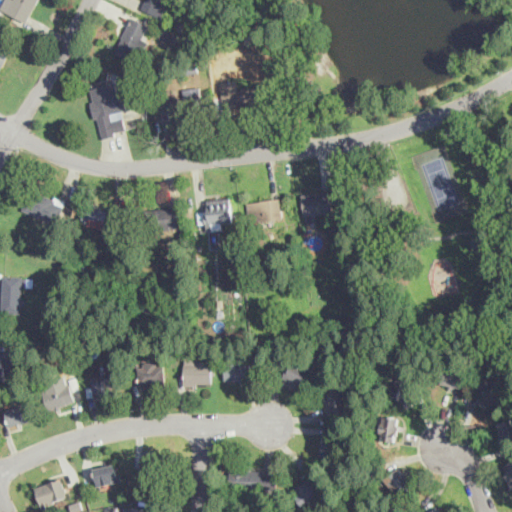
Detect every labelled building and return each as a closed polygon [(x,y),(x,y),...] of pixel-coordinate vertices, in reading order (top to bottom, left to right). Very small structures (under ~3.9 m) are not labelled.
[(37,0),(3,0),(0,8),(28,21),(37,0)] [(144,0),(141,8),(160,16),(168,0),(144,0)] [(132,16),(148,24),(142,38),(148,41),(142,52),(134,48),(129,59),(114,51),(132,16)] [(0,69),(10,52),(0,46),(0,69)] [(220,80),(224,108),(262,103),(260,85),(237,88),(236,79),(220,80)] [(90,88),(115,82),(117,93),(122,91),(127,109),(122,110),(126,128),(114,131),(115,135),(103,138),(97,117),(93,118),(90,101),(93,100),(90,88)] [(167,99),(170,120),(198,116),(197,109),(203,109),(200,86),(183,88),(185,101),(179,101),(179,97),(167,99)] [(23,208),(56,222),(64,202),(31,189),(23,208)] [(332,191),(302,194),(304,215),(335,212),(332,191)] [(222,222),(233,221),(231,197),(207,199),(208,210),(197,211),(199,223),(205,222),(206,230),(223,228),(222,222)] [(250,221),(283,217),(281,197),(247,202),(250,221)] [(153,230),(181,227),(177,206),(151,209),(153,230)] [(120,210),(84,207),(82,226),(119,230),(120,210)] [(488,244),(473,249),(470,238),(484,233),(488,244)] [(22,312),(22,285),(29,285),(29,275),(3,275),(3,312),(22,312)] [(0,352),(0,379),(12,379),(12,352),(0,352)] [(165,380),(163,365),(157,365),(157,359),(145,360),(145,366),(140,366),(141,382),(165,380)] [(254,359),(224,359),(224,378),(254,379),(254,359)] [(211,360),(186,360),(186,383),(212,382),(211,360)] [(313,371),(293,362),(287,376),(307,385),(313,371)] [(117,365),(107,365),(108,372),(95,373),(97,394),(119,392),(117,365)] [(466,370),(447,365),(443,382),(462,387),(466,370)] [(418,396),(405,372),(394,378),(398,385),(392,388),(398,400),(403,398),(406,403),(418,396)] [(489,373),(476,387),(484,394),(480,398),(493,410),(509,392),(489,373)] [(78,400),(71,383),(49,391),(48,387),(43,389),(50,410),(78,400)] [(325,390),(334,423),(353,418),(344,385),(325,390)] [(28,420),(23,403),(6,408),(11,425),(28,420)] [(401,417),(385,414),(381,439),(397,441),(401,417)] [(511,419),(499,423),(506,445),(511,442),(511,419)] [(330,437),(328,442),(323,439),(320,444),(324,446),(321,454),(333,460),(341,442),(330,437)] [(511,488),(511,460),(503,464),(511,488)] [(117,464),(95,468),(100,491),(111,489),(109,483),(120,481),(117,464)] [(400,468),(382,483),(396,501),(415,485),(400,468)] [(277,473),(232,471),(232,488),(277,490),(277,473)] [(313,477),(295,487),(304,506),(323,497),(313,477)] [(62,478),(36,486),(43,509),(47,508),(46,503),(67,496),(62,478)]
